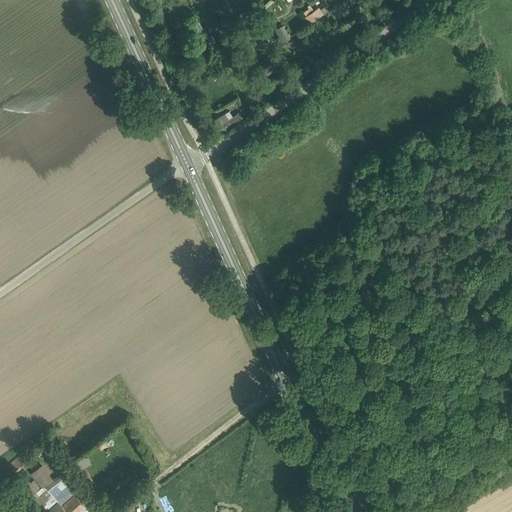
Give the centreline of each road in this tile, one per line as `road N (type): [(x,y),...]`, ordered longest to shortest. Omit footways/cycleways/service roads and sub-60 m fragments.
road 1 (primary): [(344,511),(188,165)]
road 2 (track): [(278,368),(321,343),(389,234),(457,181),(511,117)]
road 3 (unclassified): [(188,165),(430,0)]
road 4 (track): [(188,165),(0,292)]
road 5 (unknown): [(117,511),(286,386)]
road 6 (primary): [(188,165),(112,0)]
